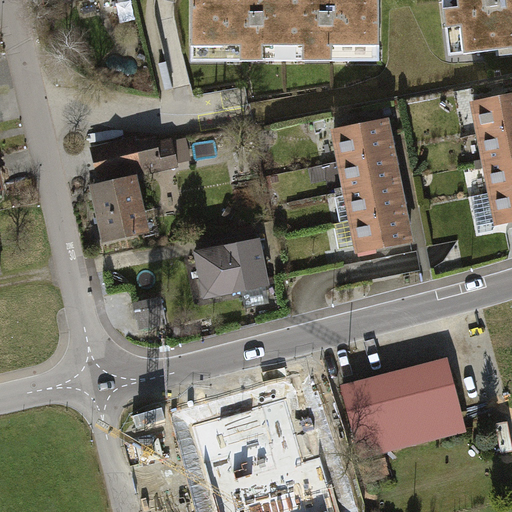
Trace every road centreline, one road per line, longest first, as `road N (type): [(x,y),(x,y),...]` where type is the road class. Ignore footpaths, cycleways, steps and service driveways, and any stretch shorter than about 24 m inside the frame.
road 1 (residential): [(97,384),(165,375),(511,285)]
road 2 (residential): [(97,384),(8,0)]
road 3 (residential): [(125,511),(97,384)]
